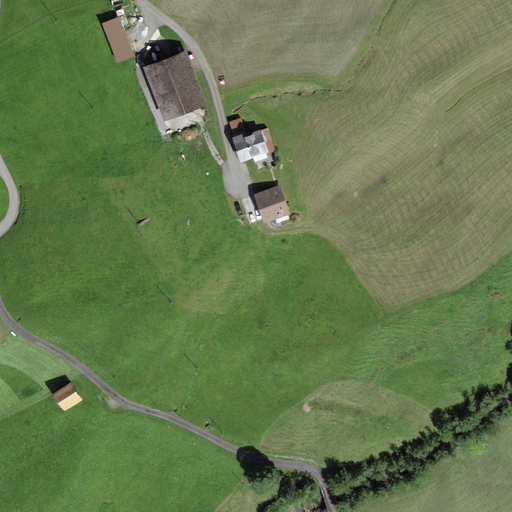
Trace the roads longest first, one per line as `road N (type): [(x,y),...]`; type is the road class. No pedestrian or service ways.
road 1 (track): [(0,307),(14,326),(121,401),(259,460),(309,469),(323,479),(336,511)]
road 2 (track): [(140,0),(197,49),(242,191)]
